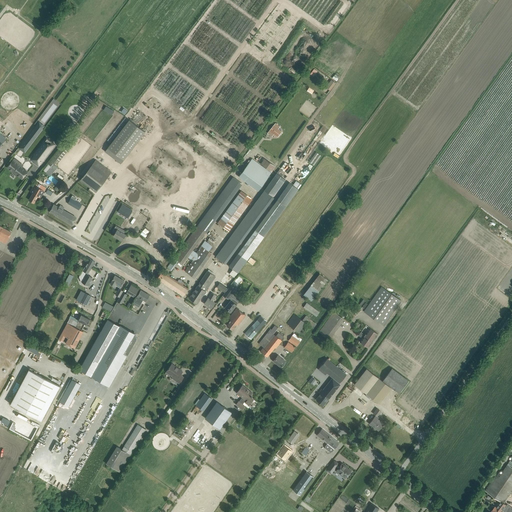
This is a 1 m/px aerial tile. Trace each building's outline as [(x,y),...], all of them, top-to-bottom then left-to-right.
[(331,80),(325,88),(330,91),(336,83),(331,80)] [(129,119),(108,147),(124,160),(145,132),(129,119)] [(275,124),(268,133),(272,136),(274,134),(277,137),(281,132),(277,129),(279,127),(275,124)] [(32,131),(20,147),(24,151),(37,134),(32,131)] [(48,165),(43,171),(48,175),(53,168),(52,168),(75,140),(71,137),(48,164),(48,165)] [(48,139),(45,143),(47,144),(50,143),(52,148),(55,144),(48,139)] [(40,149),(33,158),(35,159),(34,161),(39,166),(43,160),(38,156),(42,150),(40,149)] [(316,152),(309,162),(314,165),(321,156),(316,152)] [(27,172),(19,165),(21,164),(14,158),(7,167),(22,179),(27,172)] [(261,187),(271,173),(252,158),(242,173),(261,187)] [(96,192),(111,172),(96,160),(80,180),(96,192)] [(233,177),(167,267),(171,270),(177,260),(183,264),(188,257),(192,261),(185,271),(194,277),(212,253),(201,246),(196,252),(193,250),(206,232),(207,232),(243,183),(233,177)] [(225,264),(274,197),(283,185),(273,178),(216,257),(225,264)] [(33,193),(29,200),(34,203),(38,196),(41,198),(46,188),(42,185),(37,182),(35,185),(34,185),(30,192),(33,193)] [(289,184),(277,200),(229,266),(233,269),(229,274),(234,278),(298,190),(289,184)] [(172,225),(193,191),(184,186),(163,220),(172,225)] [(229,231),(252,199),(241,191),(217,223),(229,231)] [(82,205),(78,202),(71,198),(68,204),(79,210),(82,205)] [(142,237),(162,210),(148,200),(128,226),(142,237)] [(76,217),(63,210),(64,207),(60,205),(59,207),(54,204),(50,212),(72,225),(76,217)] [(122,204),(117,212),(129,218),(133,210),(122,204)] [(26,237),(31,229),(22,224),(17,232),(26,237)] [(115,233),(114,236),(122,241),(123,240),(124,241),(127,236),(125,235),(126,234),(124,233),(125,232),(124,230),(116,225),(113,231),(115,233)] [(0,240),(6,243),(11,232),(2,228),(3,227),(0,226),(0,240)] [(167,232),(156,248),(163,253),(174,238),(167,232)] [(87,275),(95,262),(90,258),(80,276),(83,278),(84,278),(82,282),(87,285),(91,277),(87,275)] [(162,271),(157,279),(164,284),(169,276),(162,271)] [(208,271),(198,286),(189,298),(197,304),(206,291),(202,289),(203,287),(204,288),(213,275),(208,271)] [(319,273),(303,295),(312,301),(328,280),(319,273)] [(68,286),(73,276),(69,274),(64,284),(68,286)] [(120,288),(124,281),(120,278),(119,278),(118,278),(118,277),(115,275),(112,280),(112,281),(110,284),(114,286),(115,285),(120,288)] [(169,276),(164,284),(172,289),(183,296),(188,289),(177,281),(169,276)] [(228,289),(220,283),(217,287),(225,293),(228,289)] [(134,297),(139,289),(131,284),(126,293),(134,297)] [(227,299),(234,289),(230,286),(223,296),(227,299)] [(383,325),(401,301),(382,287),(364,312),(383,325)] [(146,301),(149,295),(141,290),(137,296),(133,303),(139,307),(141,303),(140,303),(142,299),(146,301)] [(81,291),(77,300),(87,305),(91,296),(81,291)] [(121,304),(123,301),(127,295),(123,292),(117,301),(121,304)] [(212,301),(216,295),(212,293),(208,298),(204,303),(211,308),(215,303),(212,301)] [(229,311),(231,313),(238,303),(232,298),(225,308),(226,309),(226,310),(228,312),(229,311)] [(105,302),(102,307),(111,312),(114,306),(105,302)] [(316,316),(320,311),(307,302),(304,306),(316,316)] [(238,325),(245,315),(237,308),(229,318),(231,320),(227,325),(233,330),(237,324),(238,325)] [(333,311),(319,331),(330,339),(345,319),(333,311)] [(287,323),(300,334),(308,324),(294,313),(287,323)] [(87,325),(90,319),(81,315),(78,320),(79,321),(78,322),(70,318),(67,323),(75,327),(81,330),(85,324),(87,325)] [(257,319),(245,334),(251,339),(254,335),(263,324),(267,320),(260,315),(257,319)] [(317,324),(306,315),(303,319),(313,328),(317,324)] [(127,355),(136,339),(135,339),(136,338),(135,335),(134,334),(135,333),(120,325),(120,326),(108,319),(79,370),(109,387),(127,355)] [(74,347),(83,331),(81,330),(75,327),(67,323),(59,339),(63,341),(66,336),(69,337),(68,338),(67,338),(67,339),(67,340),(66,343),(74,347)] [(282,341),(281,340),(284,337),(278,333),(276,336),(273,334),(274,332),(278,327),(275,325),(271,330),(270,329),(259,344),(264,347),(261,351),(267,357),(275,348),(276,348),(279,345),(282,341)] [(368,347),(377,333),(370,328),(365,334),(361,332),(359,335),(362,338),(360,342),(368,347)] [(296,346),(300,341),(292,336),(289,340),(296,346)] [(295,347),(288,342),(284,347),(292,352),(295,347)] [(29,344),(27,348),(38,354),(40,350),(29,344)] [(285,362),(282,360),(283,359),(278,355),(273,361),(274,360),(277,363),(276,363),(278,365),(280,367),(285,362)] [(339,383),(346,375),(327,359),(318,369),(325,375),(327,373),(333,378),(323,390),(322,389),(319,393),(320,394),(316,400),(323,405),(329,399),(340,385),(339,383)] [(180,375),(182,371),(178,368),(177,368),(175,367),(176,366),(172,364),(166,372),(176,379),(175,381),(179,383),(183,377),(180,375)] [(399,393),(408,380),(392,368),(382,381),(366,369),(354,384),(366,394),(365,396),(370,399),(371,397),(379,403),(391,387),(399,393)] [(10,405),(41,421),(59,387),(29,370),(10,405)] [(307,380),(314,385),(318,379),(312,374),(307,380)] [(72,379),(71,382),(60,401),(69,406),(81,384),(72,379)] [(251,395),(253,393),(242,385),(237,393),(242,397),(239,401),(236,404),(242,409),(245,406),(243,404),(244,402),(249,405),(253,400),(250,397),(251,396),(252,395),(251,395)] [(203,410),(212,398),(205,393),(196,405),(203,410)] [(232,412),(217,402),(205,418),(220,429),(232,412)] [(377,417),(381,411),(378,408),(373,413),(377,417)] [(383,424),(375,417),(369,423),(378,430),(383,424)] [(130,455),(146,430),(137,425),(122,449),(117,446),(106,463),(120,471),(130,455)] [(332,437),(322,429),(317,435),(327,443),(332,437)] [(294,430),(288,439),(294,443),(300,434),(294,430)] [(334,449),(339,443),(332,437),(327,443),(327,444),(325,446),(325,448),(330,452),(332,451),(334,449)] [(284,445),(278,454),(286,459),(292,451),(284,445)] [(305,447),(302,453),(306,456),(310,450),(305,447)] [(500,501),(499,502),(502,504),(502,503),(503,503),(511,490),(511,457),(498,478),(495,476),(485,491),(500,501)] [(338,465),(338,464),(334,460),(327,470),(331,473),(336,467),(338,465)] [(345,478),(351,471),(347,468),(347,467),(342,463),(340,466),(338,465),(336,467),(338,468),(336,471),(345,478)] [(306,471),(293,490),(300,495),(314,476),(306,471)] [(505,506),(502,504),(499,502),(496,506),(495,506),(495,507),(494,506),(493,506),(492,506),(491,507),(491,508),(491,509),(491,510),(492,510),(491,511),(492,511),(491,511),(501,511),(502,511),(504,508),(503,508),(505,506)] [(376,511),(379,508),(371,503),(365,511),(376,511)]
